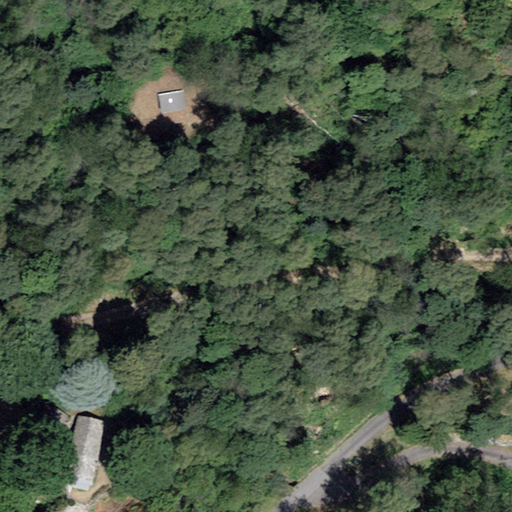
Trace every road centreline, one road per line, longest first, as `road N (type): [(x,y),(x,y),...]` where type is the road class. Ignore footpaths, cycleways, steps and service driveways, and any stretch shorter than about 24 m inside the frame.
road 1 (track): [(0,316),(121,312),(434,247),(511,253)]
road 2 (unclassified): [(280,511),(399,406),(511,359)]
road 3 (track): [(283,508),(352,495),(421,452),(511,461)]
